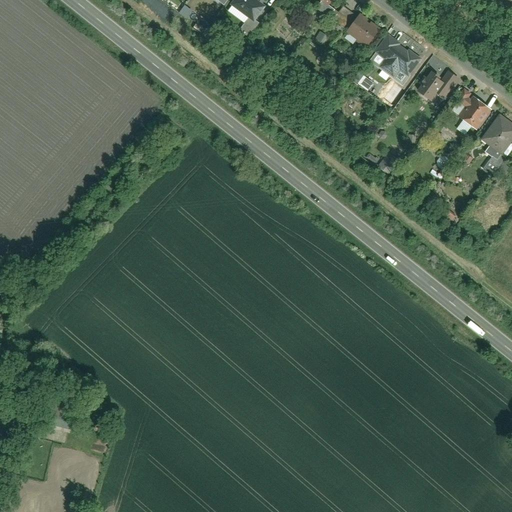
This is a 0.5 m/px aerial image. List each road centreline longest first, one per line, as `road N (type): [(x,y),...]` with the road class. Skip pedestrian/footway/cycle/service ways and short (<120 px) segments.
road 1 (primary): [(77,0),(511,350)]
road 2 (residential): [(511,97),(379,0)]
